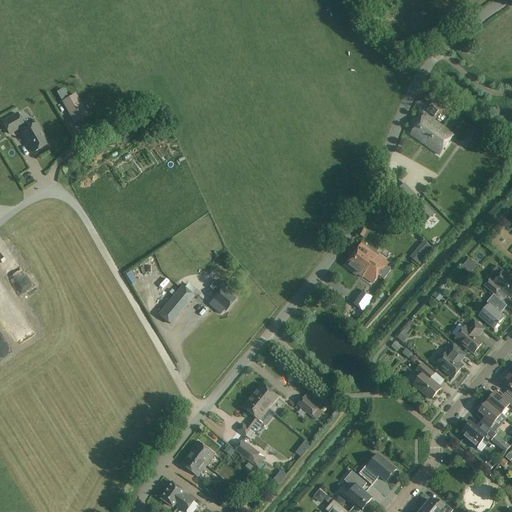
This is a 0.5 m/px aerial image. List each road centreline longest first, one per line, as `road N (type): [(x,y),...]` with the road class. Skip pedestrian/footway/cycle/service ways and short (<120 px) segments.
road 1 (unclassified): [(199,415),(337,249),(423,73),(504,0)]
road 2 (unclassified): [(0,222),(39,195),(71,200),(199,415)]
road 3 (residential): [(389,511),(432,461),(436,431),(511,334)]
